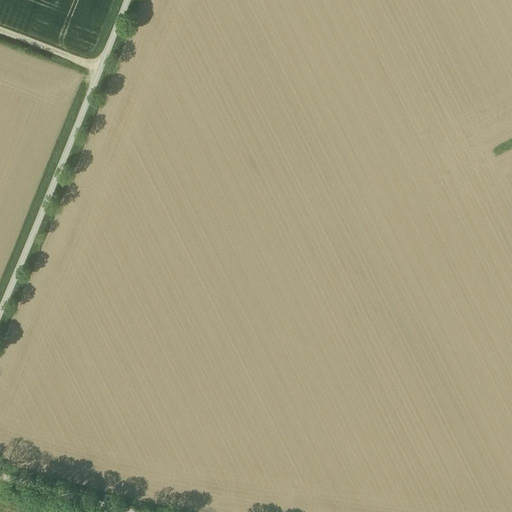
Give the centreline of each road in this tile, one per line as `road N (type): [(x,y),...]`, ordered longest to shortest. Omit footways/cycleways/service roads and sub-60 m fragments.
road 1 (unclassified): [(0,309),(127,0)]
road 2 (unclassified): [(0,476),(129,511)]
